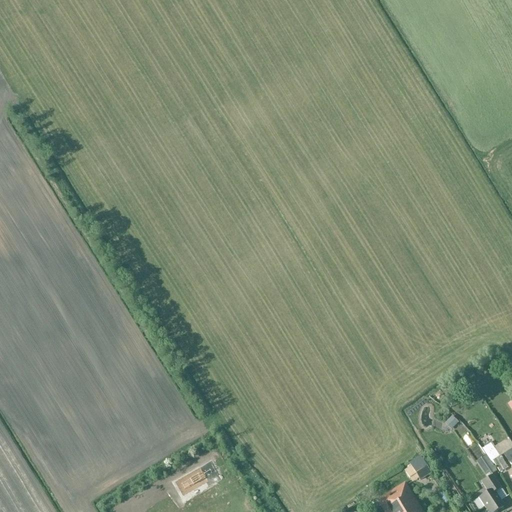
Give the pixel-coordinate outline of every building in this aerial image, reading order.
[(458,423),(452,417),(445,425),(451,431),(458,423)] [(457,429),(462,437),(467,433),(461,425),(457,429)] [(484,435),(477,438),(480,445),(487,442),(484,435)] [(511,445),(508,439),(495,448),(492,443),(483,450),(492,463),(493,462),(501,474),(509,468),(508,467),(511,466),(511,467),(511,445)] [(486,456),(478,461),(490,477),(497,472),(486,456)] [(411,466),(420,481),(432,474),(422,459),(411,466)] [(488,511),(495,511),(504,506),(495,492),(500,489),(493,477),(482,484),(488,493),(480,499),(488,511)] [(384,511),(421,511),(405,484),(377,501),(384,511)]
